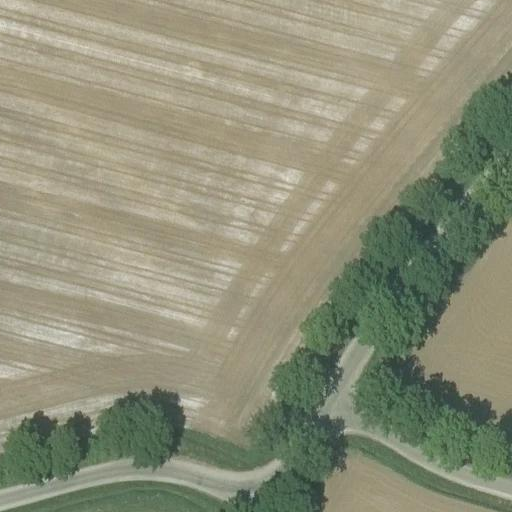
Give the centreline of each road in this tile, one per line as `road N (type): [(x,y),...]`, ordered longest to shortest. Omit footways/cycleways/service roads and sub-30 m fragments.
road 1 (unclassified): [(323,401),(511,158)]
road 2 (unclassified): [(0,500),(115,470),(213,487),(249,511)]
road 3 (unclassified): [(511,488),(368,436),(323,401)]
road 4 (unclassified): [(261,511),(323,401)]
